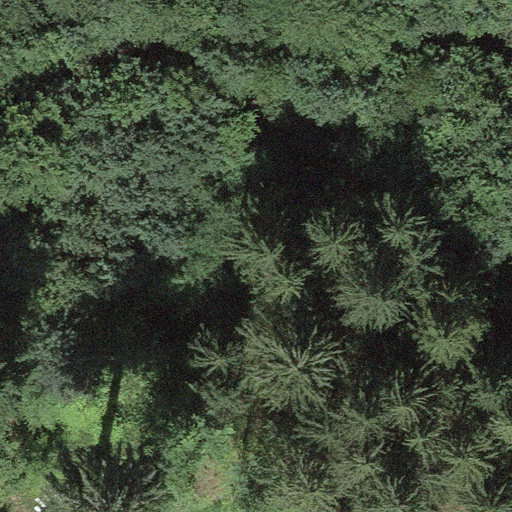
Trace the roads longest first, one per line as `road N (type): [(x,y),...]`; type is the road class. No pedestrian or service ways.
road 1 (track): [(119,31),(406,200),(453,263),(511,372)]
road 2 (track): [(0,65),(119,31),(267,19),(443,37),(511,57)]
